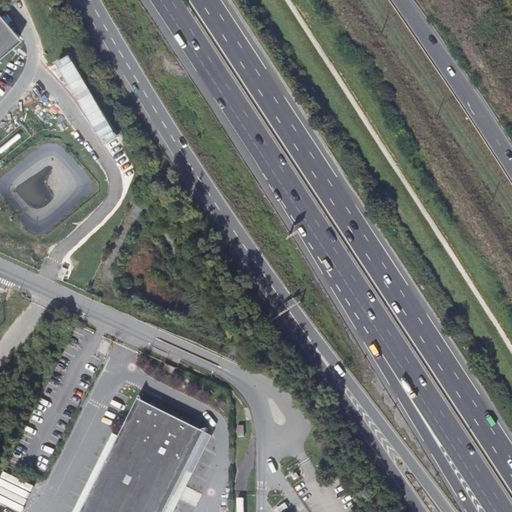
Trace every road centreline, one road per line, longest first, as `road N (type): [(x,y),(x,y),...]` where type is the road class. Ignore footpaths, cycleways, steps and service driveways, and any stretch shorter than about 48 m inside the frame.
road 1 (motorway): [(511,470),(202,0)]
road 2 (motorway): [(167,0),(359,296)]
road 3 (motorway): [(99,0),(277,295)]
road 4 (unclassified): [(260,405),(235,375),(0,266)]
road 5 (motorway): [(277,295),(447,511)]
road 6 (motorway): [(359,296),(506,511)]
road 7 (motorway): [(277,295),(422,511)]
road 8 (motorway): [(359,296),(476,511)]
road 9 (primary): [(511,163),(403,0)]
